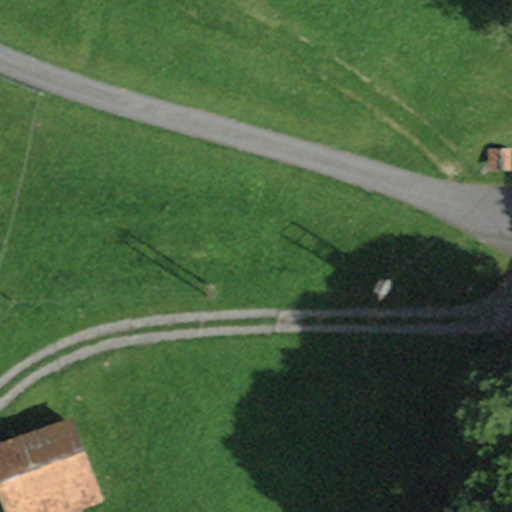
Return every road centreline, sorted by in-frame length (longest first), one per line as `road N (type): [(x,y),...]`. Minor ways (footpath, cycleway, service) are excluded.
road 1 (unclassified): [(511,202),(407,185),(0,58)]
road 2 (track): [(0,395),(44,362),(122,331),(476,314),(511,305)]
